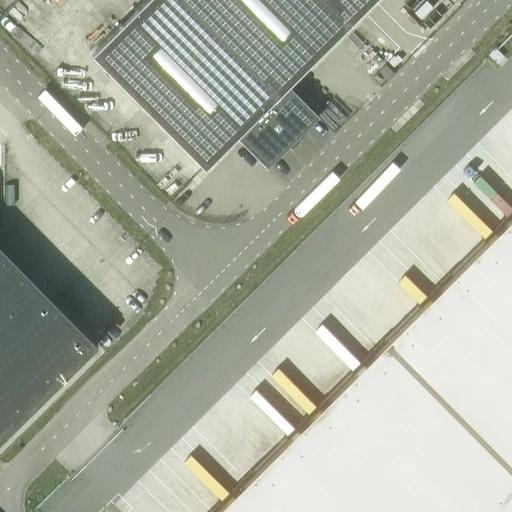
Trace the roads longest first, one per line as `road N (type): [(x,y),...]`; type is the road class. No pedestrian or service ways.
road 1 (unclassified): [(217,278),(501,0)]
road 2 (unclassified): [(217,278),(0,58)]
road 3 (unclassified): [(8,482),(217,278)]
